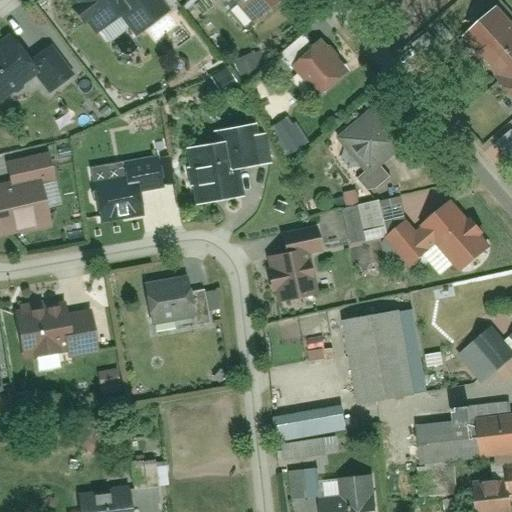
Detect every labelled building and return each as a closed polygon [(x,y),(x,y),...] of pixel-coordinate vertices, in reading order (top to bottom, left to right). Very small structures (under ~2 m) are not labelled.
[(61,0),(82,27),(118,0),(61,0)] [(151,0),(118,0),(109,8),(125,29),(156,6),(151,0)] [(258,0),(235,0),(245,12),(258,0)] [(445,7),(438,0),(410,0),(390,18),(409,39),(445,7)] [(511,19),(493,0),(490,0),(460,29),(511,82),(511,19)] [(313,88),(339,65),(312,35),(286,58),(313,88)] [(132,61),(144,53),(136,40),(123,48),(132,61)] [(278,65),(290,54),(278,41),(266,52),(278,65)] [(34,43),(15,58),(39,87),(58,72),(34,43)] [(9,79),(23,69),(3,45),(0,44),(0,89),(2,90),(9,85),(9,79)] [(370,101),(335,132),(364,164),(398,133),(370,101)] [(287,156),(309,146),(296,116),(274,126),(287,156)] [(220,125),(227,163),(251,159),(244,121),(220,125)] [(190,200),(232,193),(222,137),(181,144),(190,200)] [(0,225),(42,216),(32,174),(46,171),(39,141),(0,150),(0,171),(0,173),(0,225)] [(120,158),(124,182),(134,180),(157,175),(152,151),(120,158)] [(386,168),(374,156),(357,173),(369,185),(386,168)] [(96,219),(140,210),(134,180),(124,182),(120,158),(89,164),(92,178),(88,179),(96,219)] [(488,241),(450,195),(406,232),(444,278),(488,241)] [(377,196),(333,205),(339,232),(383,223),(377,196)] [(403,265),(421,250),(396,221),(379,235),(403,265)] [(275,230),(280,251),(316,244),(311,222),(275,230)] [(308,291),(299,247),(261,256),(271,299),(308,291)] [(143,322),(186,315),(182,291),(180,280),(137,287),(143,322)] [(196,288),(182,291),(186,315),(187,325),(202,322),(196,288)] [(58,291),(4,298),(11,344),(58,338),(59,349),(93,345),(87,300),(60,304),(58,291)] [(399,310),(344,320),(361,407),(416,397),(399,310)] [(511,334),(508,338),(494,321),(473,340),(499,370),(511,357),(511,334)] [(106,392),(125,390),(124,369),(104,371),(106,392)] [(452,420),(420,423),(423,456),(508,448),(510,462),(511,461),(511,411),(473,415),(471,402),(451,404),(452,420)] [(352,403),(282,416),(287,442),(357,428),(352,403)] [(294,445),(279,446),(279,461),(295,461),(294,445)] [(511,511),(511,462),(504,463),(504,468),(476,470),(479,511),(511,511)] [(153,465),(154,484),(175,483),(174,464),(153,465)] [(150,465),(124,469),(128,500),(155,496),(150,465)] [(314,467),(298,470),(302,497),(319,495),(314,467)] [(286,472),(290,501),(298,500),(293,471),(286,472)] [(344,499),(317,502),(317,511),(375,511),(372,476),(341,479),(344,499)] [(127,511),(125,498),(65,508),(65,511),(127,511)]
